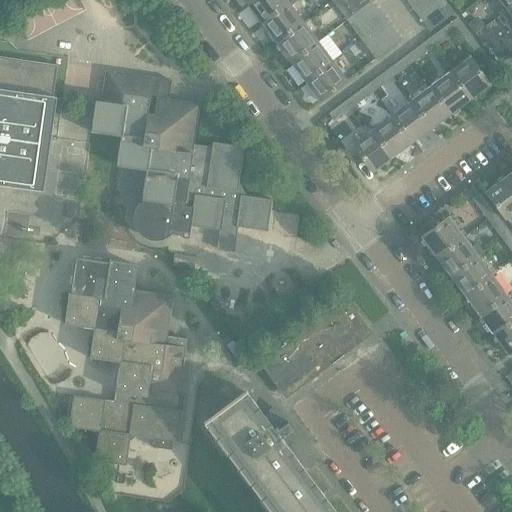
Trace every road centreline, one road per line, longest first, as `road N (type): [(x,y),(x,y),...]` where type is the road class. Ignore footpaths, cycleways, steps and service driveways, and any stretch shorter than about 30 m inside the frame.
road 1 (residential): [(187,0),(354,221)]
road 2 (residential): [(354,221),(511,439)]
road 3 (residential): [(354,221),(496,120)]
